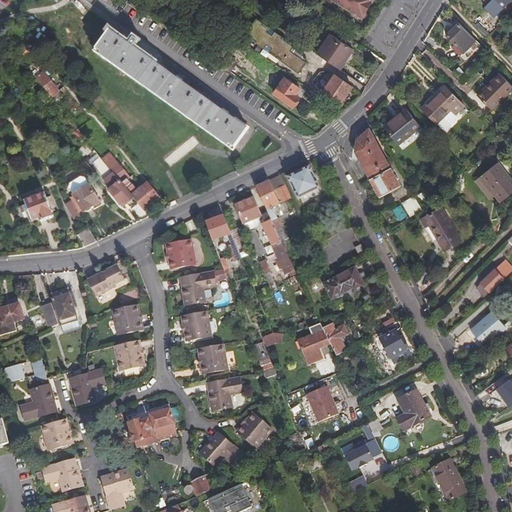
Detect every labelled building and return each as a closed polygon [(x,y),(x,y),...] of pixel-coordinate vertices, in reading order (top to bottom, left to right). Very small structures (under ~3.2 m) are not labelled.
[(328,0),(361,20),(372,0),(328,0)] [(492,19),(511,1),(509,0),(479,0),(485,5),(481,8),(492,19)] [(269,54),(292,70),(299,61),(289,54),(293,48),(274,34),(271,38),(266,34),(268,31),(254,21),(244,36),(263,50),(266,46),(271,50),(269,54)] [(475,42),(458,24),(445,37),(453,45),(450,48),(459,58),(475,42)] [(246,130),(109,31),(96,50),(101,54),(99,56),(133,80),(134,77),(148,87),(146,90),(178,113),(181,110),(193,120),(192,122),(225,147),(227,144),(233,148),(246,130)] [(318,56),(340,72),(353,52),(332,36),(318,56)] [(215,63),(229,72),(235,63),(222,53),(215,63)] [(305,65),(299,61),(292,70),(298,75),(305,65)] [(41,73),(34,79),(50,98),(57,93),(41,73)] [(488,87),(500,76),(498,75),(487,86),(488,87)] [(335,76),(323,92),(340,104),(351,88),(335,76)] [(488,87),(487,86),(476,97),(490,111),(511,89),(511,87),(500,76),(488,87)] [(284,79),(274,94),(292,107),(298,98),(296,96),(300,90),(284,79)] [(450,111),(454,116),(462,108),(444,88),(421,110),(435,125),(450,111)] [(405,109),(382,127),(396,145),(419,126),(405,109)] [(456,118),(454,116),(450,111),(435,125),(442,132),(456,118)] [(353,153),(368,180),(389,169),(388,167),(368,130),(355,141),(353,153)] [(77,131),(72,135),(77,142),(82,138),(77,131)] [(132,199),(142,210),(157,198),(146,184),(136,192),(126,181),(129,179),(114,162),(115,161),(110,155),(102,161),(114,176),(132,199)] [(125,204),(132,199),(114,176),(102,161),(99,158),(91,165),(111,189),(108,191),(120,205),(123,202),(125,204)] [(489,193),(493,198),(497,204),(511,192),(511,184),(496,164),(472,182),(484,197),(489,193)] [(309,167),(286,178),(297,200),(320,189),(309,167)] [(389,169),(368,180),(369,183),(390,171),(389,169)] [(399,187),(390,171),(369,183),(378,198),(399,187)] [(67,186),(73,196),(89,185),(83,176),(67,186)] [(276,199),(279,198),(275,191),(284,186),(279,176),(268,181),(276,199)] [(276,199),(268,181),(255,188),(267,213),(272,223),(277,220),(271,208),(278,205),(276,199)] [(100,202),(89,185),(73,196),(83,213),(100,202)] [(275,191),(279,198),(281,203),(290,199),(284,186),(275,191)] [(487,202),(493,198),(489,193),(484,197),(487,202)] [(52,218),(43,195),(22,203),(24,207),(18,209),(21,215),(27,213),(30,222),(38,219),(40,223),(52,218)] [(413,198),(406,201),(414,215),(420,212),(413,198)] [(252,219),(260,216),(252,199),(235,207),(241,223),(249,221),(250,223),(253,222),(252,219)] [(79,215),(70,202),(65,206),(74,218),(79,215)] [(231,234),(219,205),(201,214),(212,241),(231,234)] [(403,206),(394,209),(399,221),(407,218),(403,206)] [(420,222),(425,230),(430,227),(434,234),(445,251),(460,241),(440,210),(420,222)] [(293,268),(272,223),(267,213),(262,216),(264,220),(262,221),(263,224),(262,225),(277,257),(274,258),(278,267),(281,265),(284,272),(293,268)] [(430,227),(425,230),(429,237),(434,234),(430,227)] [(96,242),(87,229),(77,234),(84,248),(96,242)] [(246,234),(256,258),(263,255),(253,231),(246,234)] [(317,239),(327,260),(339,253),(328,233),(317,239)] [(165,243),(167,254),(168,254),(169,261),(168,261),(169,270),(194,266),(190,240),(165,243)] [(347,255),(350,261),(355,258),(352,253),(347,255)] [(503,279),(503,278),(511,269),(504,261),(494,270),(494,269),(480,283),(489,293),(503,279)] [(117,264),(106,269),(107,271),(104,273),(103,271),(87,278),(94,294),(111,287),(110,284),(123,277),(117,264)] [(265,266),(260,268),(269,289),(274,287),(265,266)] [(351,289),(353,292),(364,286),(354,268),(325,283),(332,299),(351,289)] [(185,290),(182,291),(185,307),(206,303),(204,289),(217,287),(216,272),(183,278),(185,290)] [(60,326),(76,321),(72,308),(75,307),(71,295),(68,296),(66,289),(50,295),(60,326)] [(0,336),(15,332),(13,323),(23,320),(18,305),(0,310),(0,336)] [(46,330),(55,325),(56,325),(50,305),(39,308),(46,330)] [(136,313),(137,313),(135,305),(110,309),(115,334),(140,330),(138,320),(137,320),(136,313)] [(187,334),(185,334),(186,343),(212,339),(207,313),(182,317),(184,328),(185,328),(187,334)] [(496,335),(501,342),(511,332),(511,320),(504,327),(494,315),(473,332),(484,345),(496,335)] [(388,328),(395,324),(393,319),(385,323),(388,328)] [(319,322),(307,327),(311,337),(298,343),(307,365),(321,358),(317,349),(329,344),(323,329),(319,322)] [(331,324),(323,329),(329,344),(336,357),(345,352),(339,341),(348,336),(343,327),(335,331),(331,324)] [(267,347),(285,342),(282,332),(264,338),(267,347)] [(404,341),(400,343),(398,340),(394,332),(379,340),(390,359),(408,350),(404,341)] [(143,365),(141,355),(140,355),(139,349),(140,349),(138,340),(114,345),(119,371),(143,365)] [(266,343),(257,346),(264,373),(273,371),(266,343)] [(201,367),(200,367),(202,377),(226,372),(221,345),(197,350),(199,361),(200,361),(201,367)] [(33,363),(35,376),(29,377),(31,387),(49,383),(44,361),(33,363)] [(14,367),(2,370),(6,384),(18,381),(14,367)] [(105,384),(104,382),(101,370),(86,373),(70,378),(73,390),(71,391),(75,406),(95,401),(91,387),(105,384)] [(506,375),(484,391),(490,398),(511,382),(506,375)] [(208,395),(207,396),(210,411),(230,409),(228,395),(242,392),(239,377),(206,384),(208,395)] [(52,402),(54,401),(49,385),(29,391),(33,404),(19,408),(23,421),(55,412),(52,402)] [(326,387),(307,396),(318,424),(338,415),(326,387)] [(416,390),(398,400),(412,425),(430,415),(416,390)] [(153,431),(173,425),(169,411),(149,417),(151,422),(140,424),(140,422),(128,425),(131,435),(128,435),(129,441),(132,441),(134,449),(157,443),(153,431)] [(253,413),(245,421),(247,422),(242,427),(241,426),(235,432),(254,450),(272,430),(253,413)] [(71,446),(69,437),(67,437),(65,429),(66,429),(64,420),(40,427),(47,452),(71,446)] [(352,471),(385,458),(374,434),(383,430),(379,421),(363,427),(368,438),(342,448),(352,471)] [(176,437),(173,425),(153,431),(157,443),(176,437)] [(297,457),(307,453),(299,432),(289,436),(297,457)] [(219,434),(211,443),(213,445),(220,436),(219,434)] [(213,445),(211,443),(200,455),(214,469),(225,459),(235,468),(244,458),(220,436),(213,445)] [(313,439),(306,441),(309,449),(316,447),(313,439)] [(449,460),(431,469),(447,502),(465,491),(449,460)] [(71,461),(39,469),(43,483),(57,480),(60,492),(80,487),(76,472),(74,473),(71,461)] [(416,465),(409,468),(415,480),(422,477),(416,465)] [(127,470),(112,474),(111,474),(111,477),(100,480),(108,511),(123,507),(119,494),(132,490),(127,470)] [(213,491),(206,476),(189,483),(195,498),(213,491)] [(215,511),(252,511),(260,510),(252,485),(211,498),(215,511)] [(83,509),(80,497),(48,506),(50,511),(86,511),(85,509),(83,509)]
